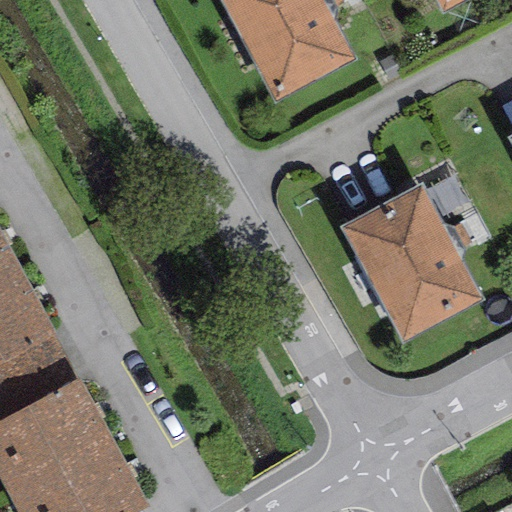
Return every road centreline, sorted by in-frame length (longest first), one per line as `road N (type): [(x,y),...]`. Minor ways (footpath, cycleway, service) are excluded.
road 1 (residential): [(377,468),(115,0)]
road 2 (residential): [(511,396),(377,468)]
